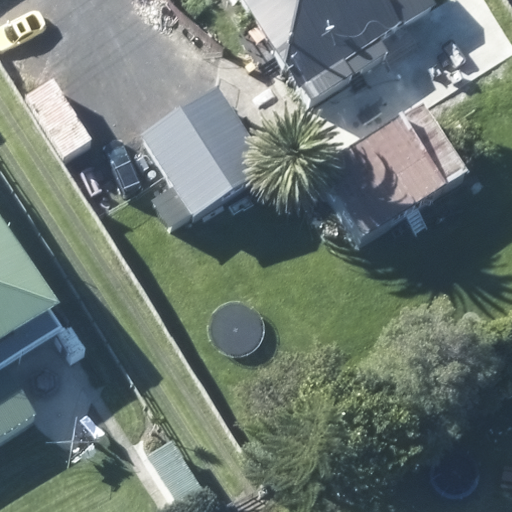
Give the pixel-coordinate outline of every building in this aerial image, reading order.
[(309,110),(384,62),(391,58),(383,46),(438,11),(431,0),(240,0),(282,66),(309,110)] [(195,223),(273,173),(220,92),(145,142),(177,192),(158,203),(164,214),(175,231),(193,220),(195,223)] [(468,187),(426,122),(318,192),(360,256),(468,187)] [(0,353),(60,315),(0,219),(0,353)] [(0,453),(35,430),(3,383),(0,385),(0,453)]
